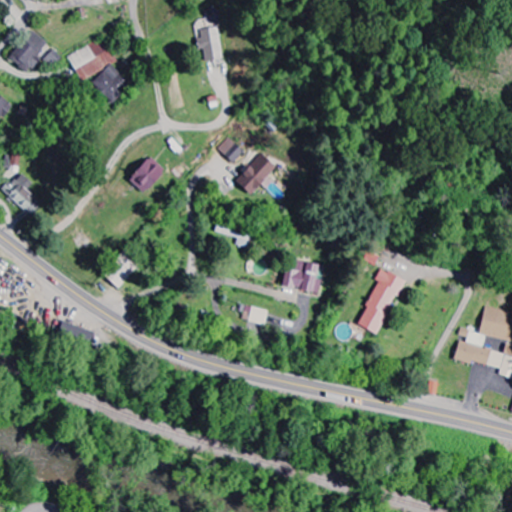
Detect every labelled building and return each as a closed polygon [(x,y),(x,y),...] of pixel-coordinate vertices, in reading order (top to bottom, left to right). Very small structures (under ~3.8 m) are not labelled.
[(221,60),(218,28),(198,29),(199,40),(195,40),(195,50),(202,50),(203,61),(221,60)] [(47,44),(33,31),(8,58),(26,74),(39,60),(36,57),(47,44)] [(67,57),(75,72),(83,81),(93,82),(101,100),(106,97),(113,104),(130,87),(127,81),(113,66),(117,62),(110,49),(101,40),(67,57)] [(63,59),(53,49),(43,60),(53,70),(63,59)] [(0,118),(11,105),(0,96),(0,118)] [(5,156),(5,167),(20,167),(21,148),(13,148),(13,156),(5,156)] [(266,190),(273,182),(268,177),(276,168),(261,154),(234,182),(249,196),(260,185),(266,190)] [(127,180),(142,194),(164,170),(149,156),(127,180)] [(41,203),(27,191),(33,184),(19,172),(2,192),(31,216),(41,203)] [(216,233),(238,237),(237,245),(251,247),(253,229),(217,224),(216,233)] [(118,290),(145,261),(129,246),(102,275),(118,290)] [(319,265),(289,259),(283,288),(319,294),(322,276),(317,275),(319,265)] [(376,336),(404,281),(381,269),(375,280),(378,282),(356,325),(376,336)] [(266,311),(243,306),(240,321),(263,326),(266,311)] [(455,359),(500,369),(499,376),(508,378),(511,359),(511,344),(506,344),(504,353),(484,348),(486,336),(508,341),(511,324),(511,312),(485,307),(479,334),(462,330),(461,339),(459,338),(455,359)] [(92,333),(59,321),(51,342),(84,354),(92,333)]
